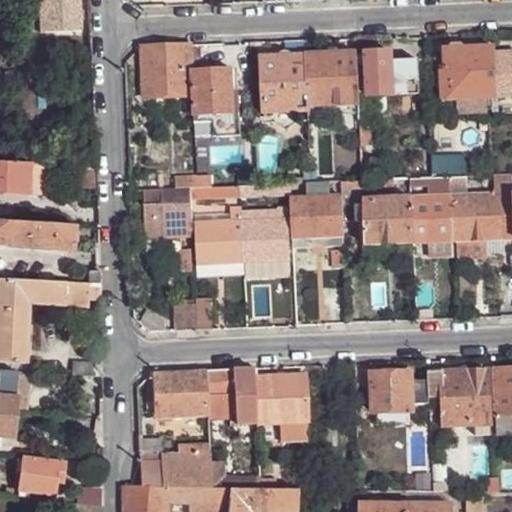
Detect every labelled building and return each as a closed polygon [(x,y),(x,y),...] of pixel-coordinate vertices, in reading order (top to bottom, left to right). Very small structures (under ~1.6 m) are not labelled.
[(38,0),(40,35),(79,34),(78,0),(38,0)] [(191,46),(142,48),(144,80),(192,78),(192,71),(191,46)] [(457,101),(486,99),(498,99),(511,97),(511,53),(495,55),(495,49),(440,51),(442,101),(457,101)] [(357,71),(359,95),(369,94),(369,97),(376,97),(377,114),(388,114),(388,97),(419,95),(417,62),(391,63),(391,53),(367,54),(368,70),(357,71)] [(357,55),(307,57),(309,107),(359,104),(359,95),(357,71),(357,55)] [(309,107),(307,57),(262,59),(265,113),(310,112),(309,107)] [(232,70),(192,71),(192,78),(193,96),(194,116),(195,124),(213,124),(213,137),(240,137),(239,112),(234,112),(232,70)] [(193,96),(192,78),(144,80),(144,98),(193,96)] [(487,113),(486,99),(457,101),(458,115),(487,113)] [(359,104),(309,107),(310,112),(311,117),(361,114),(360,112),(359,104)] [(311,117),(310,112),(265,113),(261,113),(262,124),(311,122),(311,117)] [(371,119),(361,119),(361,127),(371,126),(371,119)] [(371,126),(361,127),(362,148),(373,147),(371,126)] [(85,158),(85,170),(96,170),(95,158),(85,158)] [(29,167),(0,165),(0,196),(27,198),(27,196),(29,167)] [(43,168),(29,167),(27,196),(41,197),(43,168)] [(85,170),(83,170),(83,171),(82,187),(97,188),(96,170),(85,170)] [(499,189),(511,188),(511,175),(498,176),(499,189)] [(176,189),(191,189),(198,189),(197,177),(176,178),(176,189)] [(197,177),(198,189),(212,188),(211,177),(197,177)] [(444,195),(452,195),(452,190),(452,178),(443,179),(434,179),(413,180),(413,189),(444,188),(444,195)] [(452,178),(452,190),(468,189),(468,178),(452,178)] [(341,183),(342,193),(396,190),(395,181),(363,182),(341,183)] [(294,239),(343,237),(342,198),(331,199),(329,183),(313,184),(307,184),(308,199),(292,200),(294,239)] [(242,198),(292,197),(292,186),(285,185),(259,187),(241,187),(242,198)] [(192,200),(242,198),(241,187),(212,188),(198,189),(191,189),(192,200)] [(186,236),(193,236),(193,231),(192,200),(191,189),(176,189),(144,191),(146,239),(186,238),(186,236)] [(486,242),(511,240),(511,196),(452,199),(455,242),(457,242),(457,259),(487,259),(486,242)] [(430,243),(455,242),(452,199),(413,200),(415,244),(430,243)] [(365,246),(415,244),(413,200),(364,202),(365,246)] [(243,212),(243,223),(278,221),(279,213),(279,210),(243,212)] [(243,223),(245,265),(291,263),(289,213),(279,213),(278,221),(243,223)] [(246,275),(245,265),(243,223),(238,223),(238,216),(232,216),(232,223),(197,225),(199,278),(246,276),(246,275)] [(0,224),(0,246),(71,253),(73,229),(0,224)] [(294,249),(343,247),(343,237),(294,239),(294,249)] [(455,242),(430,243),(431,258),(455,257),(455,242)] [(193,272),(192,250),(181,250),(183,272),(193,272)] [(335,270),(345,270),(345,259),(334,259),(335,270)] [(88,287),(101,288),(101,275),(88,274),(88,287)] [(100,304),(101,288),(88,287),(0,282),(0,363),(26,365),(28,305),(88,309),(88,302),(100,304)] [(197,299),(198,331),(214,331),(213,299),(197,299)] [(197,305),(177,306),(178,332),(198,331),(197,305)] [(99,380),(102,380),(102,378),(99,377),(96,374),(91,364),(70,363),(70,378),(79,379),(89,380),(99,380)] [(208,416),(208,419),(236,418),(236,425),(257,424),(255,379),(255,368),(206,371),(208,416)] [(511,370),(493,372),(496,418),(511,417),(511,370)] [(173,418),(208,416),(206,371),(152,373),(153,418),(156,418),(173,418)] [(443,373),(428,373),(428,382),(429,399),(444,398),(444,426),(474,425),(490,425),(487,372),(443,374),(443,373)] [(372,414),(376,414),(408,413),(412,413),(412,405),(411,382),(410,373),(371,374),(372,414)] [(13,414),(16,375),(0,374),(0,439),(1,440),(10,440),(12,426),(13,414)] [(305,377),(255,379),(257,424),(279,422),(307,422),(305,377)] [(90,397),(89,380),(79,379),(79,397),(90,397)] [(429,399),(428,382),(411,382),(412,405),(429,405),(429,399)] [(408,413),(376,414),(376,426),(408,426),(408,413)] [(13,414),(12,426),(21,427),(22,415),(13,414)] [(511,417),(496,418),(496,437),(511,436),(511,417)] [(173,418),(156,418),(156,434),(173,433),(173,418)] [(308,441),(307,422),(279,422),(280,442),(308,441)] [(490,425),(474,425),(475,436),(490,435),(490,425)] [(179,455),(209,454),(209,445),(179,446),(179,455)] [(148,487),(164,488),(209,489),(210,464),(209,454),(179,455),(162,455),(139,456),(140,486),(140,488),(148,487)] [(24,460),(18,498),(28,499),(29,494),(53,497),(55,485),(56,477),(63,477),(64,465),(24,460)] [(210,464),(209,489),(224,490),(224,463),(210,464)] [(433,484),(432,475),(421,475),(421,488),(433,488),(433,484)] [(309,491),(309,478),(294,478),(295,491),(309,491)] [(488,494),(498,494),(498,480),(488,480),(488,494)] [(447,483),(433,484),(433,488),(433,494),(447,493),(447,483)] [(119,511),(135,511),(140,488),(140,486),(119,487),(119,511)] [(140,488),(135,511),(156,511),(157,502),(148,487),(140,488)] [(164,488),(148,487),(157,502),(156,511),(227,511),(228,503),(229,489),(224,490),(209,489),(164,488)] [(80,489),(78,505),(102,509),(102,493),(80,489)] [(259,490),(229,489),(228,503),(227,511),(247,511),(248,511),(256,511),(294,511),(295,511),(295,495),(295,491),(259,490)] [(447,493),(433,494),(406,493),(407,506),(452,506),(451,494),(447,493)] [(485,511),(485,494),(466,494),(466,511),(485,511)]
